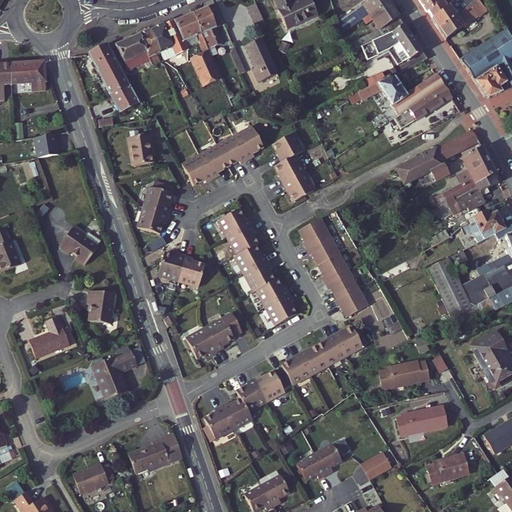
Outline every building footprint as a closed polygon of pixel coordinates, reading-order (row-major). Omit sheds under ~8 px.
[(309,15),(302,0),(292,0),(285,3),(283,0),(266,0),(270,9),(268,10),(277,28),(309,15)] [(362,19),(388,3),(385,0),(370,0),(365,4),(356,9),(332,23),(333,25),(336,24),(338,29),(340,31),(362,19)] [(444,11),(436,0),(416,0),(430,20),(444,11)] [(438,31),(456,18),(453,14),(466,5),(463,0),(459,0),(444,11),(430,20),(438,31)] [(403,25),(388,3),(362,19),(365,24),(371,20),(382,35),(403,25)] [(256,5),(247,8),(253,24),(262,21),(256,5)] [(479,24),(497,11),(494,5),(475,19),(479,24)] [(220,27),(211,6),(190,16),(207,50),(220,44),(213,31),(220,27)] [(444,41),(475,19),(472,13),(459,22),(456,18),(438,31),(444,41)] [(207,50),(190,16),(172,23),(185,49),(197,43),(202,53),(205,52),(207,50)] [(185,49),(172,23),(170,24),(168,23),(160,27),(159,30),(150,34),(164,62),(172,57),(185,52),(186,51),(185,49)] [(428,60),(403,25),(382,35),(377,38),(382,49),(396,43),(414,66),(428,60)] [(164,62),(150,34),(138,40),(146,55),(151,64),(152,67),(161,63),(164,62)] [(511,37),(461,63),(480,90),(482,92),(484,94),(487,97),(489,98),(492,98),(494,97),(499,95),(511,90),(511,37)] [(146,55),(138,40),(115,50),(124,66),(130,63),(146,55)] [(267,57),(259,40),(242,48),(250,64),(267,57)] [(139,110),(104,50),(87,60),(106,93),(120,119),(139,110)] [(219,81),(205,52),(202,53),(189,59),(203,89),(219,81)] [(135,72),(151,64),(146,55),(130,63),(135,72)] [(276,75),(267,57),(250,64),(252,69),(249,71),(256,84),(276,75)] [(43,97),(42,66),(9,68),(10,89),(29,89),(29,97),(43,97)] [(10,89),(9,68),(0,68),(0,105),(2,105),(1,90),(10,89)] [(411,109),(446,85),(438,74),(407,93),(394,75),(357,92),(362,99),(381,91),(386,100),(397,117),(411,109)] [(418,120),(453,97),(446,85),(411,109),(418,120)] [(23,143),(21,127),(14,128),(15,144),(23,143)] [(268,150),(257,129),(239,138),(253,163),(260,159),(258,156),(268,150)] [(450,152),(472,140),(477,143),(481,140),(476,129),(441,147),(445,155),(450,152)] [(308,153),(298,135),(277,147),(283,157),(281,158),(285,165),(300,158),(308,153)] [(253,163),(239,138),(222,148),(233,169),(244,164),(245,166),(253,163)] [(153,166),(150,146),(152,146),(151,139),(128,143),(132,170),(153,166)] [(448,158),(477,143),(472,140),(450,152),(445,155),(447,159),(448,158)] [(404,178),(445,155),(441,147),(399,169),(404,178)] [(496,173),(484,147),(464,157),(471,172),(459,178),(462,184),(443,194),(449,204),(479,187),(477,183),(496,173)] [(233,169),(222,148),(204,157),(218,182),(225,178),(223,175),(233,169)] [(436,169),(449,163),(447,159),(445,155),(404,178),(407,185),(436,169)] [(218,182),(204,157),(187,167),(198,188),(209,182),(211,186),(218,182)] [(287,187),(309,175),(300,158),(285,165),(279,168),(285,179),(283,180),(287,187)] [(442,181),(456,173),(448,158),(447,159),(449,163),(436,169),(442,181)] [(485,196),(492,192),(491,189),(501,183),(496,173),(477,183),(479,187),(449,204),(441,208),(447,218),(475,203),(479,209),(489,204),(485,196)] [(319,192),(309,175),(287,187),(290,194),(292,192),(298,203),(303,201),(319,192)] [(171,199),(173,190),(152,184),(149,193),(171,199)] [(168,211),(171,199),(149,193),(147,192),(142,211),(168,218),(170,211),(168,211)] [(506,230),(498,213),(494,214),(491,208),(467,220),(468,222),(463,225),(464,227),(465,230),(470,226),(473,233),(479,230),(482,236),(493,230),(496,235),(502,231),(506,230)] [(160,237),(163,226),(166,226),(168,218),(142,211),(136,231),(160,237)] [(228,242),(251,230),(247,223),(244,224),(239,214),(218,225),(228,242)] [(335,237),(325,221),(317,225),(316,224),(302,232),(308,243),(306,244),(309,251),(335,237)] [(511,226),(506,230),(502,231),(511,251),(511,226)] [(103,244),(76,227),(60,252),(70,258),(72,256),(78,261),(77,263),(87,269),(103,244)] [(237,260),(255,251),(258,249),(252,238),(254,237),(251,230),(228,242),(237,260)] [(425,253),(444,240),(440,232),(426,241),(427,244),(417,251),(420,256),(425,253)] [(22,272),(11,247),(10,248),(4,234),(0,236),(0,272),(3,280),(22,272)] [(344,255),(335,237),(309,251),(313,258),(315,257),(321,266),(344,255)] [(448,253),(444,246),(451,241),(449,237),(444,240),(425,253),(420,256),(425,266),(448,253)] [(237,260),(235,261),(244,279),(245,279),(267,267),(264,261),(261,262),(255,251),(237,260)] [(511,263),(511,261),(510,258),(511,257),(510,253),(507,254),(507,252),(484,264),(489,274),(504,267),(511,263)] [(353,272),(344,255),(321,266),(327,278),(325,279),(328,286),(353,272)] [(178,286),(186,259),(178,257),(177,260),(165,256),(158,280),(178,286)] [(442,298),(464,287),(448,258),(427,269),(442,298)] [(196,291),(203,268),(192,265),(193,261),(186,259),(178,286),(196,291)] [(254,297),(255,296),(274,286),(268,275),(271,273),(267,267),(245,279),(244,279),(254,297)] [(363,290),(353,272),(328,286),(332,292),(334,291),(340,302),(363,290)] [(265,314),(289,301),(285,294),(283,295),(277,285),(274,286),(255,296),(265,314)] [(475,308),(464,287),(442,298),(454,319),(475,308)] [(459,331),(511,304),(511,288),(475,308),(454,319),(459,331)] [(349,320),(372,307),(363,290),(340,302),(340,303),(338,304),(341,311),(344,309),(349,320)] [(110,329),(117,298),(99,295),(92,293),(89,308),(92,308),(89,325),(110,329)] [(295,320),(290,309),(293,307),(289,301),(265,314),(275,331),(295,320)] [(178,324),(174,316),(165,320),(169,329),(178,324)] [(73,349),(67,331),(68,330),(63,317),(48,323),(52,333),(31,342),(39,362),(73,349)] [(231,340),(240,335),(230,317),(204,330),(218,355),(224,351),(222,348),(233,342),(231,340)] [(218,355),(204,330),(186,340),(198,361),(208,356),(210,359),(218,355)] [(367,353),(355,332),(343,339),(342,337),(336,340),(348,363),(367,353)] [(511,384),(511,363),(496,337),(472,351),(497,393),(511,384)] [(348,363),(336,340),(329,344),(330,346),(319,352),(331,372),(348,363)] [(331,372),(319,352),(308,357),(307,355),(300,359),(313,382),(331,372)] [(134,394),(130,382),(128,383),(125,375),(138,370),(132,355),(98,369),(112,403),(134,394)] [(444,371),(437,358),(430,363),(437,375),(444,371)] [(313,382),(300,359),(293,363),(294,365),(306,385),(313,382)] [(427,382),(423,365),(416,366),(416,363),(383,369),(384,372),(377,374),(381,391),(389,390),(389,388),(401,386),(401,387),(427,382)] [(306,385),(294,365),(284,370),(295,391),(306,385)] [(292,391),(284,374),(276,378),(284,395),(292,391)] [(284,395),(276,378),(275,377),(264,382),(262,379),(255,383),(268,407),(286,398),(284,395)] [(268,407),(255,383),(249,386),(250,389),(238,395),(240,400),(249,417),(268,407)] [(249,417),(240,400),(228,406),(226,402),(219,406),(234,434),(253,425),(249,417)] [(234,434),(219,406),(212,410),(214,414),(204,420),(216,444),(234,434)] [(421,412),(407,415),(408,418),(400,420),(404,438),(412,436),(412,435),(424,432),(425,434),(442,431),(438,409),(424,411),(425,414),(421,414),(421,412)] [(511,428),(507,431),(508,433),(505,435),(504,433),(487,443),(498,462),(511,454),(511,428)] [(2,443),(0,437),(0,463),(1,463),(0,461),(0,452),(8,449),(6,441),(2,443)] [(152,448),(127,457),(135,476),(143,472),(145,472),(148,473),(155,471),(156,468),(159,467),(160,469),(181,460),(172,437),(151,445),(152,448)] [(342,440),(334,445),(341,458),(350,453),(342,440)] [(339,461),(330,445),(313,455),(324,476),(331,472),(329,467),(339,461)] [(12,457),(8,449),(0,452),(0,461),(1,463),(12,457)] [(378,454),(357,466),(366,482),(373,478),(387,471),(378,454)] [(324,476),(313,455),(294,465),(303,481),(313,475),(316,480),(324,476)] [(14,462),(12,457),(1,463),(2,467),(14,462)] [(444,460),(430,462),(430,464),(423,465),(425,485),(434,484),(433,482),(445,481),(445,483),(463,480),(461,458),(447,460),(447,462),(444,462),(444,460)] [(107,480),(115,478),(109,463),(102,466),(101,464),(73,474),(80,494),(109,483),(107,480)] [(511,473),(511,472),(491,484),(501,500),(504,498),(511,511),(511,473)] [(287,492),(278,476),(260,485),(261,485),(271,506),(278,502),(276,498),(287,492)] [(271,506),(261,485),(260,485),(242,495),(250,511),(261,506),(263,510),(271,506)] [(47,511),(46,509),(49,508),(43,499),(36,503),(29,491),(14,501),(20,511),(47,511)]
